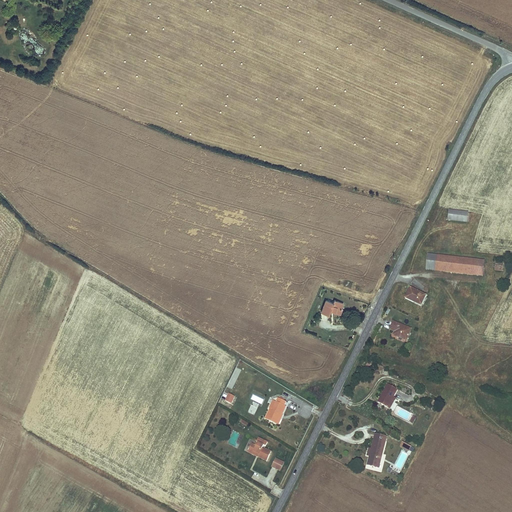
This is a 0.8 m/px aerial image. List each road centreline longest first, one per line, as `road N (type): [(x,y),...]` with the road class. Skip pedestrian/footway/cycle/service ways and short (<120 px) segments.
road 1 (secondary): [(511,67),(483,93),(276,511)]
road 2 (track): [(395,275),(436,282),(478,341),(511,346)]
road 3 (unclassified): [(511,59),(391,0)]
